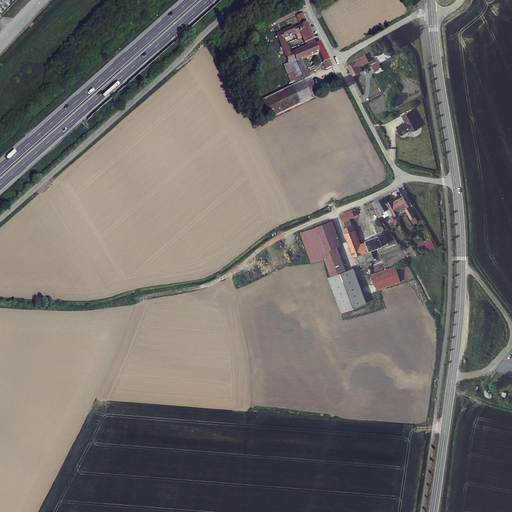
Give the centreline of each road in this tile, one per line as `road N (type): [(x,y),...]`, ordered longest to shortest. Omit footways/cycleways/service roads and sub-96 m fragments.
road 1 (tertiary): [(433,511),(460,306),(455,180)]
road 2 (unclassified): [(0,218),(242,0)]
road 3 (track): [(409,176),(282,233),(215,281),(145,296)]
road 4 (trunk): [(0,184),(208,0)]
road 5 (trunk): [(189,0),(0,169)]
road 6 (unclassified): [(307,0),(393,166),(417,178),(455,180)]
road 7 (tertiary): [(455,180),(431,12)]
